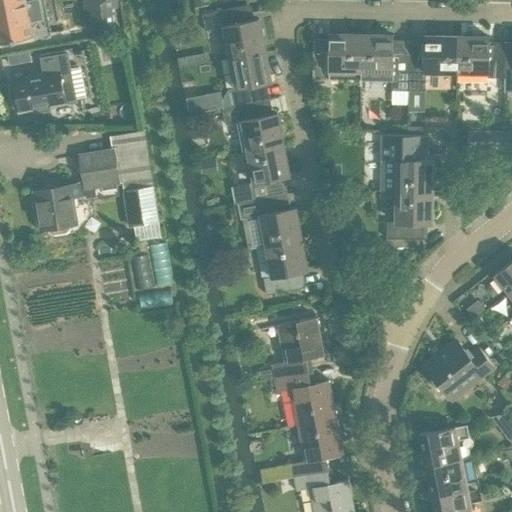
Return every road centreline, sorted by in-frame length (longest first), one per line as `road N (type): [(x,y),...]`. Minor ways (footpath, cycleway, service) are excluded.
road 1 (residential): [(406,325),(334,284),(286,21),(311,9),(511,13)]
road 2 (track): [(91,248),(136,511)]
road 3 (residential): [(406,325),(379,431),(393,511)]
road 4 (residential): [(511,215),(444,269),(406,325)]
